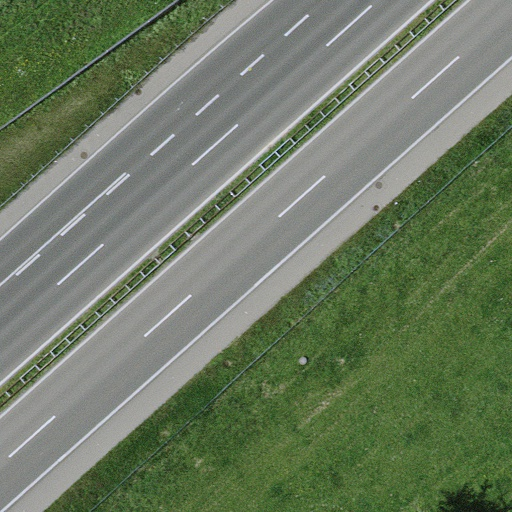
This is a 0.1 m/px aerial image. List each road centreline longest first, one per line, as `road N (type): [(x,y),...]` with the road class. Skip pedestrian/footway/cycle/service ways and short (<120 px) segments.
road 1 (motorway): [(0,464),(511,9)]
road 2 (motorway): [(377,0),(0,335)]
